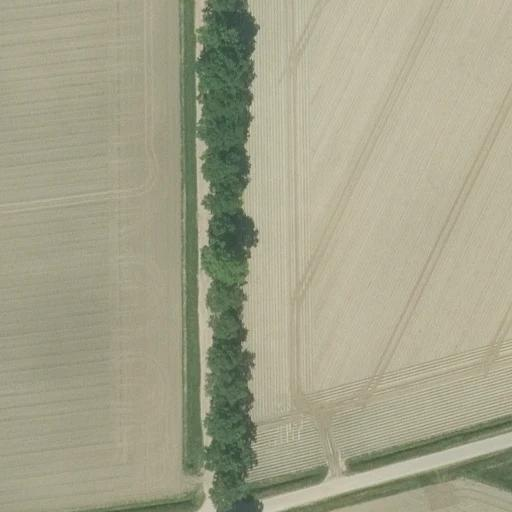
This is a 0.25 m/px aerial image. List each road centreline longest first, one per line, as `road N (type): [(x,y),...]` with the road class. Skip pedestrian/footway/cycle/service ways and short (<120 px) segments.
road 1 (track): [(204,0),(216,511)]
road 2 (unclassified): [(241,511),(511,439)]
